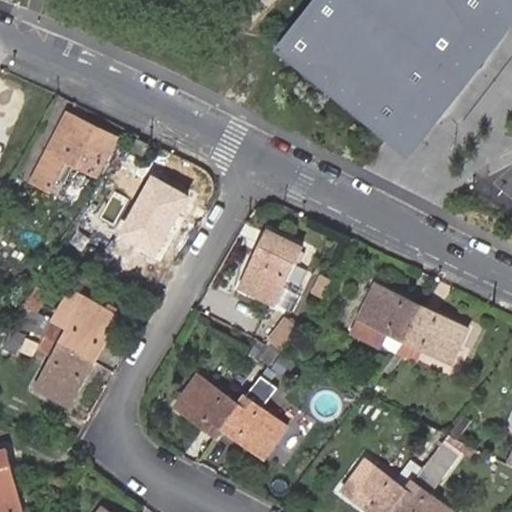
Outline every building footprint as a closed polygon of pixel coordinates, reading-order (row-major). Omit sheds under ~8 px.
[(511,0),(323,0),(285,49),(391,134),(414,110),(440,121),(474,67),(495,68),(511,38),(511,0)] [(68,112),(46,156),(35,177),(53,186),(64,165),(67,159),(98,174),(117,136),(68,112)] [(149,142),(140,137),(133,149),(143,154),(149,142)] [(189,198),(157,179),(126,234),(158,252),(189,198)] [(300,244),(266,225),(234,279),(269,297),(300,244)] [(308,290),(319,295),(329,276),(318,270),(308,290)] [(379,345),(392,352),(403,336),(420,303),(375,280),(357,316),(386,330),(379,345)] [(47,296),(32,288),(18,311),(33,319),(47,296)] [(72,289),(47,332),(48,333),(95,361),(120,317),(72,289)] [(403,336),(392,352),(411,361),(419,346),(447,361),(465,324),(420,303),(403,336)] [(386,330),(357,316),(350,331),(379,345),(386,330)] [(27,329),(15,322),(3,341),(15,349),(27,329)] [(280,328),(268,344),(280,350),(291,335),(280,328)] [(69,405),(95,361),(48,333),(39,347),(54,356),(36,386),(69,405)] [(268,344),(257,339),(246,356),(265,370),(280,350),(268,344)] [(170,414),(211,444),(216,438),(216,437),(218,435),(240,405),(199,374),(170,414)] [(218,435),(216,437),(259,468),(290,427),(247,395),(240,404),(240,405),(218,435)] [(344,489),(373,511),(390,511),(391,511),(391,510),(420,472),(444,440),(432,431),(402,472),(373,450),(344,489)] [(0,511),(25,511),(10,450),(0,452),(0,511)] [(420,472),(391,510),(393,511),(452,511),(460,501),(420,472)]
